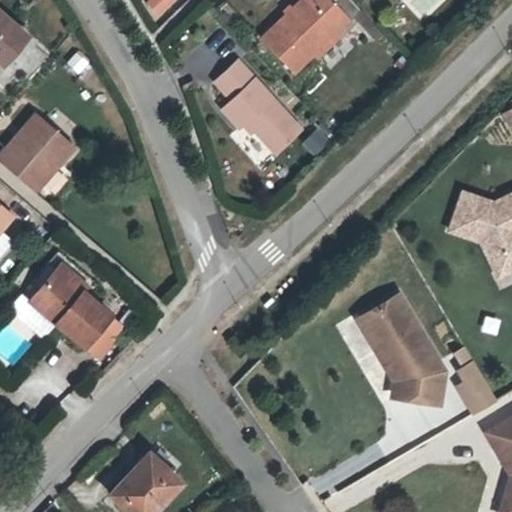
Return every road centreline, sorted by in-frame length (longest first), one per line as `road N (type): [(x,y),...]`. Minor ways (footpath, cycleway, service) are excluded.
road 1 (residential): [(225,294),(511,16)]
road 2 (unclassified): [(225,294),(139,82),(88,0)]
road 3 (residential): [(7,511),(168,350)]
road 4 (residential): [(168,350),(283,511)]
